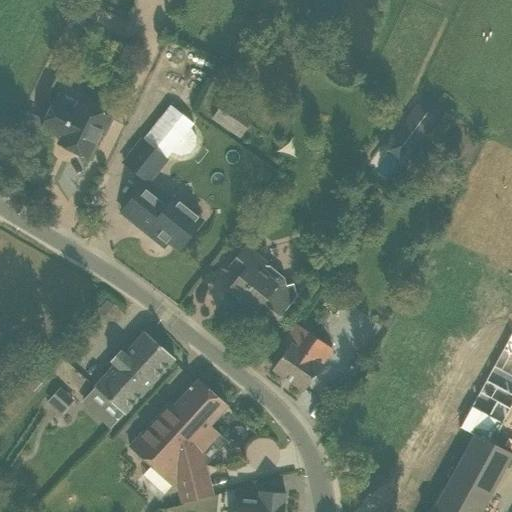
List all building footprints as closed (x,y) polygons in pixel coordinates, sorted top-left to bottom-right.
[(57,98),(42,128),(61,137),(58,143),(89,158),(101,133),(105,135),(113,119),(79,102),(73,112),(55,104),(58,99),(57,98)] [(215,118),(240,134),(250,119),(225,103),(215,118)] [(194,123),(170,104),(143,139),(167,158),(171,152),(181,156),(190,153),(196,146),(197,136),(191,127),(194,123)] [(413,151),(414,149),(437,118),(418,104),(394,136),(413,151)] [(169,160),(167,158),(143,139),(123,163),(150,184),(169,160)] [(424,158),(441,168),(448,156),(431,147),(424,158)] [(156,231),(179,249),(203,220),(175,197),(170,204),(145,184),(122,213),(152,236),(156,231)] [(247,244),(228,267),(240,276),(229,289),(256,311),(262,303),(281,317),(298,296),(296,283),(282,284),(262,268),(268,260),(247,244)] [(288,347),(285,352),(273,369),(305,390),(324,363),(321,361),(331,347),(296,324),(283,343),(288,347)] [(175,358),(145,331),(125,354),(120,349),(118,351),(119,352),(113,359),(112,358),(110,360),(116,364),(95,387),(124,413),(175,358)] [(459,427),(474,435),(474,434),(492,444),(492,443),(511,407),(511,331),(503,345),(459,427)] [(198,464),(216,444),(203,432),(227,406),(201,381),(197,381),(194,385),(192,383),(188,387),(190,389),(174,406),(170,402),(130,446),(176,488),(178,486),(183,504),(202,499),(213,497),(207,472),(198,464)] [(58,385),(47,398),(61,411),(73,398),(58,385)] [(480,511),(511,454),(492,443),(492,444),(474,434),(474,435),(432,511),(480,511)] [(284,511),(285,503),(286,493),(270,491),(260,490),(260,494),(259,500),(253,500),(235,498),(234,500),(233,511),(284,511)]
